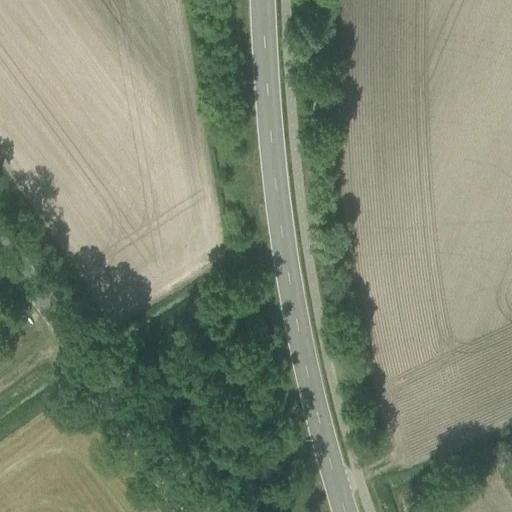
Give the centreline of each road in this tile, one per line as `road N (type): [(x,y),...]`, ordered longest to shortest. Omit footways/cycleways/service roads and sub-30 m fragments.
road 1 (secondary): [(346,511),(284,218),(267,0)]
road 2 (unclassified): [(189,511),(0,246)]
